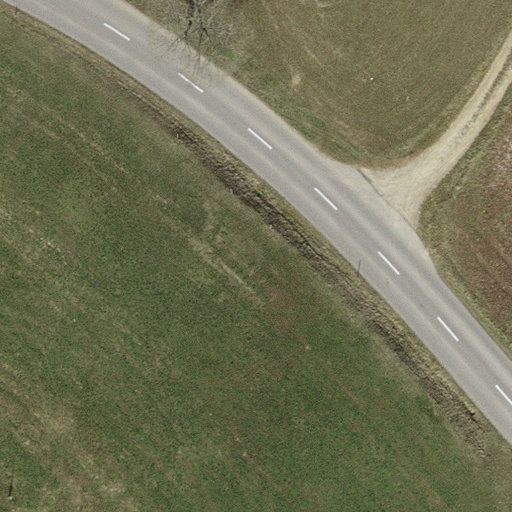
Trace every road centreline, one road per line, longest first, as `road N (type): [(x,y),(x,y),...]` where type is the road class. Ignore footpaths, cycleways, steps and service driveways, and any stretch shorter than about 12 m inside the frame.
road 1 (tertiary): [(511,398),(366,232),(303,174),(145,46),(67,0)]
road 2 (track): [(511,63),(484,117),(366,232)]
